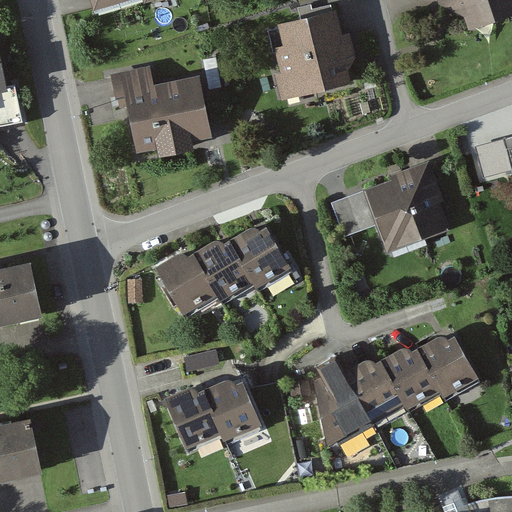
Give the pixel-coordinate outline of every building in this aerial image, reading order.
[(92,0),(96,12),(136,0),(143,0),(145,5),(162,0),(92,0)] [(511,0),(437,0),(439,6),(466,19),(469,32),(511,19),(511,0)] [(338,15),(276,29),(281,50),(275,52),(280,72),(272,74),(280,106),(354,89),(350,70),(356,61),(351,37),(343,39),(338,15)] [(152,68),(112,75),(118,104),(127,102),(137,158),(158,154),(159,162),(195,156),(193,145),(212,142),(201,79),(155,87),(152,68)] [(469,132),(455,135),(459,151),(473,148),(469,132)] [(511,132),(503,135),(511,168),(511,132)] [(390,174),(364,183),(378,220),(388,247),(453,223),(443,198),(446,196),(430,155),(389,171),(390,174)] [(378,220),(364,183),(331,196),(345,233),(378,220)] [(252,219),(229,232),(258,281),(261,287),(295,267),(267,219),(260,223),(258,219),(252,219)] [(216,233),(193,247),(221,294),(224,300),(258,281),(229,232),(224,235),(221,233),(216,233)] [(182,246),(157,260),(189,313),(221,294),(193,247),(189,249),(186,246),(182,246)] [(32,250),(0,256),(0,311),(43,302),(32,250)] [(143,277),(129,277),(130,299),(143,299),(143,277)] [(440,330),(421,340),(447,388),(448,391),(479,374),(455,329),(449,333),(445,331),(440,330)] [(402,341),(382,352),(408,402),(411,407),(447,388),(421,340),(412,344),(408,341),(402,341)] [(218,347),(185,354),(188,370),(221,362),(218,347)] [(322,372),(313,376),(327,440),(337,435),(339,441),(376,419),(408,402),(382,352),(375,355),(371,352),(367,352),(344,364),(336,349),(316,360),(322,372)] [(225,373),(204,382),(226,433),(229,440),(266,424),(244,374),(236,378),(229,373),(225,373)] [(307,376),(289,380),(292,394),(310,391),(307,376)] [(190,380),(165,390),(189,448),(226,433),(204,382),(197,384),(195,382),(190,380)] [(0,413),(0,467),(42,458),(30,407),(0,413)] [(289,422),(277,425),(280,440),(292,437),(289,422)] [(186,490),(168,493),(170,506),(188,503),(186,490)] [(462,503),(451,508),(451,511),(511,511),(511,491),(503,492),(479,496),(462,503)]
